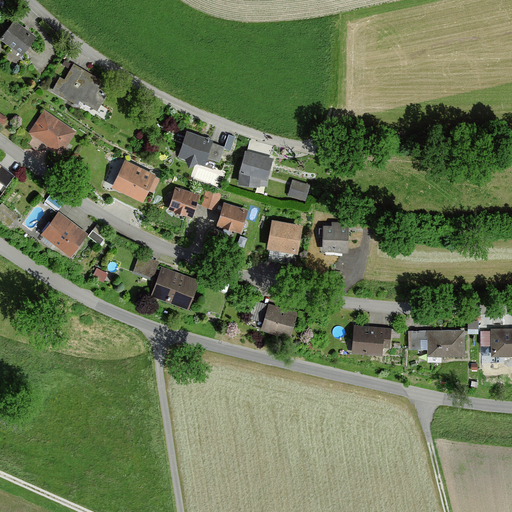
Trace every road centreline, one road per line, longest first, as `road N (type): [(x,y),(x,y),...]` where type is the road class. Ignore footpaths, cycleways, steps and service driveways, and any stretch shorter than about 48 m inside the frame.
road 1 (residential): [(511,306),(342,302),(221,269),(131,232),(0,139)]
road 2 (residential): [(0,244),(81,296),(180,337),(419,394),(511,407)]
road 3 (residential): [(27,0),(115,69),(203,116),(323,152)]
road 4 (track): [(153,327),(180,511)]
road 5 (track): [(419,394),(446,511)]
